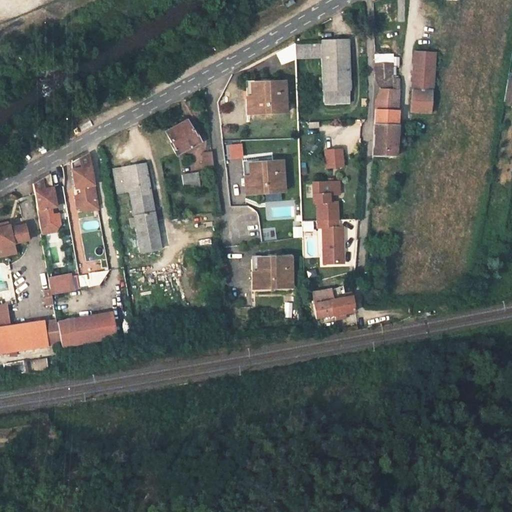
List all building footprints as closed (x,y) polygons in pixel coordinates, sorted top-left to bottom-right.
[(353,35),(325,36),(327,87),(354,86),(353,35)] [(298,39),(281,48),(285,59),(298,54),(298,39)] [(416,51),(410,112),(430,113),(435,52),(416,51)] [(376,78),(392,79),(391,63),(374,63),(375,74),(376,78)] [(289,108),(287,77),(266,78),(267,79),(256,80),(257,92),(254,92),(255,109),(289,108)] [(392,79),(376,78),(381,89),(376,101),(373,156),(395,156),(399,79),(392,79)] [(354,86),(327,87),(328,98),(354,97),(354,86)] [(187,110),(178,115),(181,121),(190,116),(187,110)] [(193,121),(190,116),(181,121),(178,115),(165,123),(178,145),(204,132),(198,119),(193,121)] [(215,159),(211,128),(207,128),(208,138),(205,140),(207,160),(215,159)] [(347,145),(331,146),(332,164),(348,162),(347,145)] [(83,182),(84,190),(86,200),(99,198),(91,148),(73,157),(78,183),(83,182)] [(287,187),(285,156),(264,158),(264,159),(254,160),(255,172),(252,172),(253,189),(287,187)] [(140,213),(159,209),(149,160),(130,164),(117,167),(123,192),(135,189),(140,213)] [(199,162),(184,165),(186,178),(202,176),(199,162)] [(52,169),(35,179),(43,223),(56,220),(54,210),(53,203),(58,202),(52,169)] [(339,190),(339,177),(317,178),(318,198),(321,198),(321,216),(341,216),(341,198),(334,198),(334,190),(339,190)] [(86,200),(84,190),(78,191),(79,201),(87,206),(100,204),(99,198),(86,200)] [(56,220),(43,223),(44,229),(57,227),(62,219),(60,209),(54,210),(56,220)] [(167,246),(159,209),(140,213),(140,215),(135,216),(137,225),(142,224),(148,250),(167,246)] [(341,224),(341,216),(321,216),(321,224),(325,224),(326,259),(346,259),(346,223),(341,224)] [(5,224),(4,221),(0,221),(0,234),(2,244),(32,236),(28,222),(13,225),(6,227),(5,224)] [(260,284),(294,283),(293,252),(272,253),(272,254),(262,254),(262,267),(260,267),(260,284)] [(334,299),(314,302),(317,320),(356,313),(353,299),(352,292),(347,285),(343,287),(345,297),(334,299)] [(312,292),(314,302),(334,299),(332,288),(312,292)] [(116,307),(60,317),(64,342),(120,332),(116,307)] [(46,316),(16,320),(21,346),(50,341),(46,316)] [(21,346),(16,320),(0,322),(0,338),(2,349),(21,346)]
